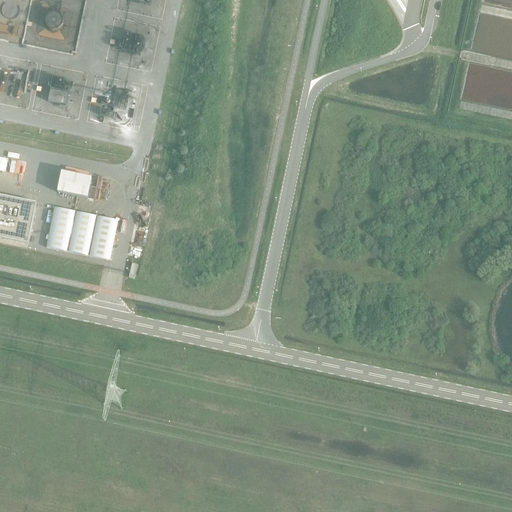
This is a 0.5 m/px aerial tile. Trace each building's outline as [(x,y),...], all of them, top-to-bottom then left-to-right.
[(68,35),(74,36),(78,15),(57,10),(59,0),(37,0),(36,8),(41,9),(35,34),(67,40),(68,35)] [(70,90),(64,89),(66,80),(54,78),(49,103),(67,106),(70,90)] [(98,92),(93,106),(114,113),(118,99),(98,92)] [(8,158),(0,156),(0,170),(6,171),(8,158)] [(62,173),(58,194),(88,201),(93,179),(62,173)] [(37,204),(0,196),(0,238),(28,244),(37,204)] [(110,261),(118,222),(55,208),(46,248),(110,261)]
